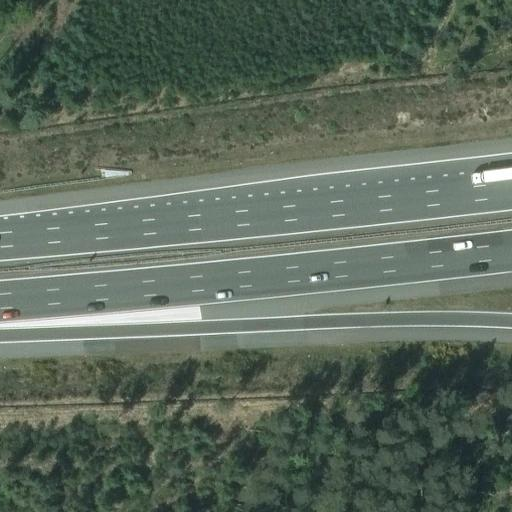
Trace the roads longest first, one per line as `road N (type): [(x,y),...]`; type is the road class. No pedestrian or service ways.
road 1 (motorway): [(511,190),(0,240)]
road 2 (motorway): [(0,299),(511,251)]
road 3 (motorway): [(0,318),(204,328),(511,325)]
